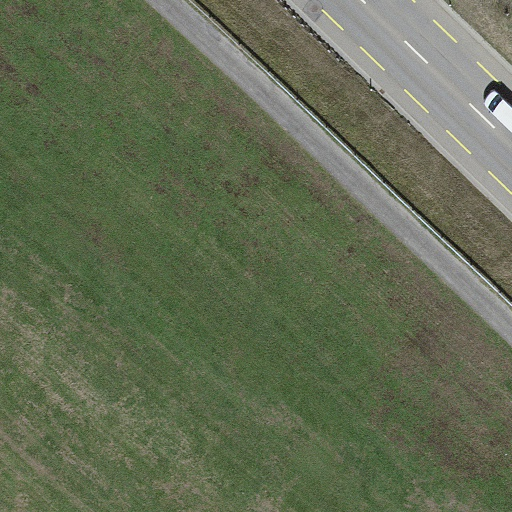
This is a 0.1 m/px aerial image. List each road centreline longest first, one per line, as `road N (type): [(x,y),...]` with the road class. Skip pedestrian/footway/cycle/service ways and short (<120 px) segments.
road 1 (track): [(162,0),(511,326)]
road 2 (secondary): [(361,0),(511,146)]
